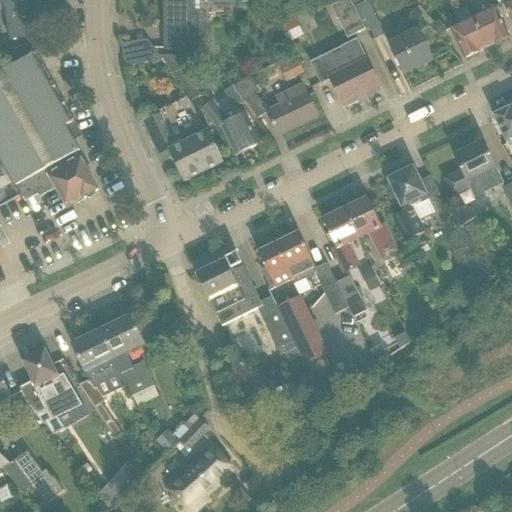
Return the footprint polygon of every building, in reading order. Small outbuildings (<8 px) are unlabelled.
[(3,0),(10,40),(33,36),(26,0),(3,0)] [(164,0),(164,11),(171,11),(171,35),(164,35),(164,49),(198,49),(198,15),(192,15),(191,0),(204,0),(205,2),(262,2),(262,0),(164,0)] [(338,19),(348,38),(365,30),(355,9),(348,0),(343,0),(331,7),(337,19),(338,19)] [(511,0),(503,6),(511,24),(511,0)] [(384,35),(367,1),(356,7),(363,21),(364,21),(374,40),(384,35)] [(494,7),(472,18),(487,48),(509,37),(494,7)] [(279,26),(288,44),(304,36),(295,18),(279,26)] [(487,48),(472,18),(450,29),(465,59),(487,48)] [(438,20),(430,27),(439,38),(447,30),(438,20)] [(416,30),(390,44),(405,74),(431,61),(416,30)] [(121,45),(121,46),(125,68),(161,60),(147,40),(121,45)] [(320,59),(311,64),(321,84),(330,80),(342,105),(380,86),(366,58),(357,40),(354,42),(341,48),(341,49),(320,59)] [(30,55),(27,45),(13,50),(16,60),(30,55)] [(33,54),(0,72),(0,208),(20,197),(21,199),(36,191),(40,198),(56,189),(49,176),(59,170),(56,164),(80,151),(66,126),(72,123),(33,54)] [(286,82),(303,72),(294,56),(278,65),(286,82)] [(172,74),(171,75),(187,98),(188,97),(199,112),(202,109),(217,129),(222,126),(237,156),(258,145),(243,114),(228,122),(212,101),(211,102),(204,107),(198,99),(201,96),(183,69),(172,74)] [(250,77),(233,87),(245,102),(256,95),(261,92),(250,77)] [(317,117),(303,86),(276,99),(279,106),(269,112),(273,121),(272,122),(274,126),(275,125),(280,135),(317,117)] [(143,124),(159,158),(159,159),(171,154),(185,182),(222,164),(197,113),(199,112),(188,97),(187,98),(158,112),(160,116),(143,124)] [(511,107),(494,116),(508,144),(511,142),(511,107)] [(495,168),(483,143),(455,157),(462,171),(445,180),(453,196),(468,189),(473,198),(502,183),(495,168)] [(59,170),(49,176),(56,189),(68,208),(84,198),(89,199),(95,196),(96,191),(98,190),(79,158),(59,170)] [(412,208),(429,200),(413,168),(388,180),(403,212),(396,215),(408,240),(424,232),(412,208)] [(345,210),(359,239),(369,233),(380,255),(394,248),(383,225),(380,227),(366,200),(345,210)] [(459,228),(476,217),(465,206),(449,214),(451,217),(453,216),(459,228)] [(359,239),(345,210),(323,221),(337,248),(333,250),(344,273),(358,266),(348,244),(359,239)] [(298,234),(274,245),(291,281),(293,286),(306,280),(311,290),(320,286),(322,285),(317,273),(315,269),(311,260),(298,234)] [(260,252),(258,253),(265,267),(267,272),(265,276),(265,277),(270,287),(271,290),(291,281),(274,245),(272,246),(267,245),(261,248),(260,252)] [(226,260),(196,275),(209,302),(209,301),(216,316),(217,316),(222,326),(257,308),(262,306),(260,303),(243,267),(232,272),(231,269),(241,263),(236,253),(225,258),(226,260)] [(409,258),(399,264),(405,276),(416,270),(409,258)] [(498,272),(485,260),(471,275),(483,287),(498,272)] [(349,277),(336,283),(348,309),(353,318),(366,311),(362,302),(349,277)] [(336,283),(322,290),(335,315),(348,309),(336,283)] [(278,309),(278,310),(296,348),(306,367),(328,356),(329,356),(301,298),(278,309)] [(278,310),(261,318),(277,351),(277,350),(280,356),(284,354),(296,348),(278,310)] [(130,317),(101,331),(127,386),(128,386),(133,396),(154,386),(143,363),(132,368),(125,353),(142,345),(145,350),(158,343),(148,323),(136,329),(130,317)] [(127,386),(101,331),(72,345),(89,381),(79,385),(115,439),(121,434),(101,403),(105,401),(104,398),(127,386)] [(410,343),(405,332),(394,338),(400,349),(410,343)] [(32,382),(19,388),(26,402),(44,426),(46,424),(54,435),(55,435),(62,431),(65,430),(57,418),(81,406),(63,375),(58,377),(44,349),(22,360),(32,382)] [(0,373),(0,438),(9,434),(5,426),(9,424),(0,405),(0,401),(11,396),(0,373)] [(180,441),(189,450),(209,430),(200,421),(180,441)] [(168,430),(156,441),(166,453),(178,441),(168,430)] [(214,446),(167,488),(168,489),(179,500),(189,511),(194,511),(208,501),(205,497),(234,471),(231,467),(215,449),(214,446)] [(13,462),(14,463),(30,486),(44,505),(63,491),(53,477),(52,477),(46,470),(42,473),(28,452),(13,462)] [(0,469),(10,465),(0,454),(0,469)] [(110,484),(99,496),(110,509),(122,496),(110,484)]
